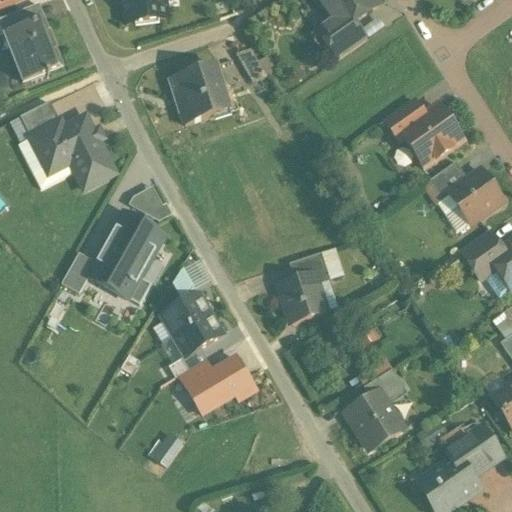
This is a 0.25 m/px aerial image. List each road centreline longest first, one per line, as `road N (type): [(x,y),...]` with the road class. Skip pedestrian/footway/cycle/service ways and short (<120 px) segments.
road 1 (residential): [(73,0),(208,263),(361,511)]
road 2 (residential): [(511,156),(441,57)]
